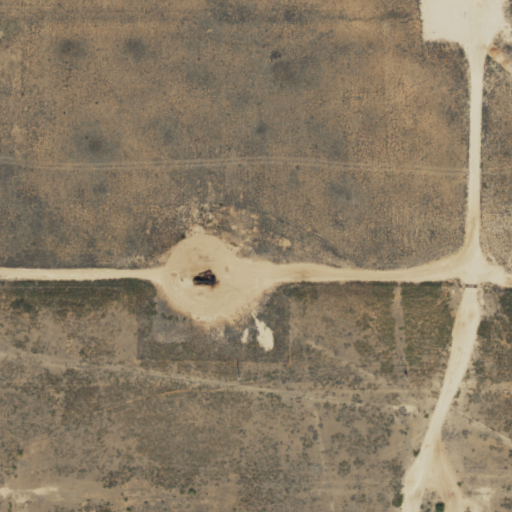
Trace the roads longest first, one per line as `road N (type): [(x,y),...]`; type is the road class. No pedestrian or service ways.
road 1 (track): [(415,511),(472,255),(489,0)]
road 2 (track): [(0,21),(511,34)]
